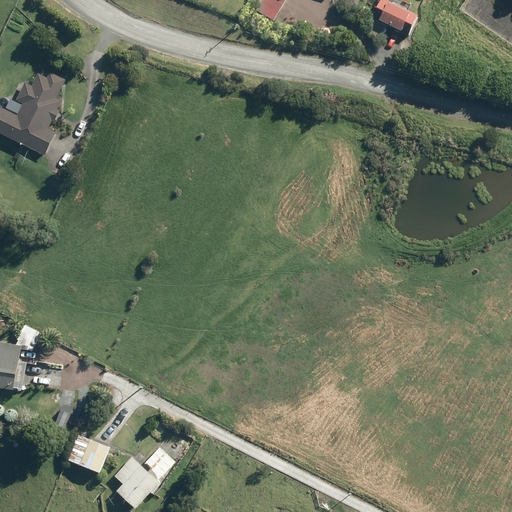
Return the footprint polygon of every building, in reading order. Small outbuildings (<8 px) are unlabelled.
[(265,0),(260,10),(278,20),(289,0),(265,0)] [(405,0),(387,0),(378,18),(415,37),(428,12),(405,0)] [(392,27),(378,20),(370,37),(383,43),(392,27)] [(0,104),(0,131),(49,156),(60,134),(52,130),(56,121),(59,122),(63,113),(60,112),(65,102),(60,99),(69,82),(45,71),(37,86),(30,82),(20,102),(27,105),(22,115),(0,104)] [(41,334),(24,325),(16,339),(33,349),(41,334)] [(0,385),(19,389),(20,386),(26,387),(31,363),(24,362),(26,347),(2,342),(0,351),(0,385)] [(17,416),(0,408),(0,421),(13,427),(17,416)] [(82,434),(72,461),(105,473),(114,446),(82,434)] [(120,493),(138,509),(152,493),(154,495),(166,482),(163,480),(179,462),(161,446),(143,467),(134,459),(117,478),(126,486),(120,493)]
